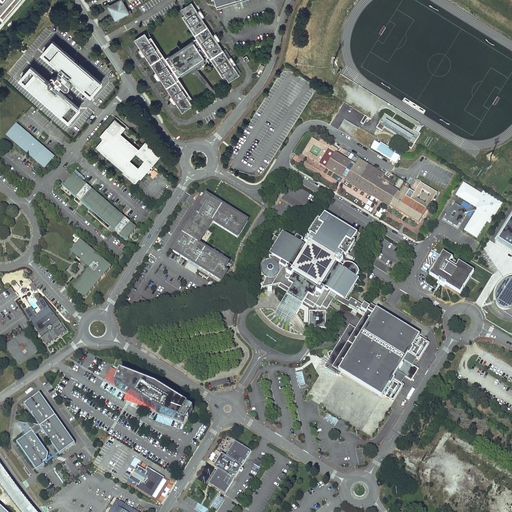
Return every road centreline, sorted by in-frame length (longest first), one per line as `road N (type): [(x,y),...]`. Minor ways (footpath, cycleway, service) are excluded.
road 1 (residential): [(280,163),(421,250),(404,283),(449,311)]
road 2 (unclassified): [(258,359),(295,358),(308,346),(306,332),(269,303),(251,303),(240,317),(254,347)]
road 3 (residential): [(291,0),(262,81),(208,149)]
road 4 (residential): [(455,332),(367,474)]
road 5 (tertiary): [(189,172),(103,312)]
road 6 (residential): [(389,167),(313,124),(300,128),(280,163)]
road 7 (residential): [(111,107),(24,205)]
road 8 (residential): [(237,413),(347,478)]
road 9 (tertiary): [(216,403),(110,335)]
